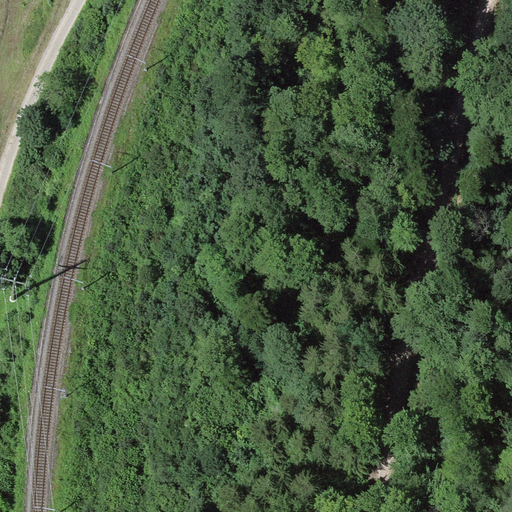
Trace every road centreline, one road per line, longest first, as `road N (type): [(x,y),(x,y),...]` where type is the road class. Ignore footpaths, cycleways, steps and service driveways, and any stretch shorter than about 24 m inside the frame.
road 1 (track): [(374,511),(490,0)]
road 2 (track): [(0,182),(80,0)]
